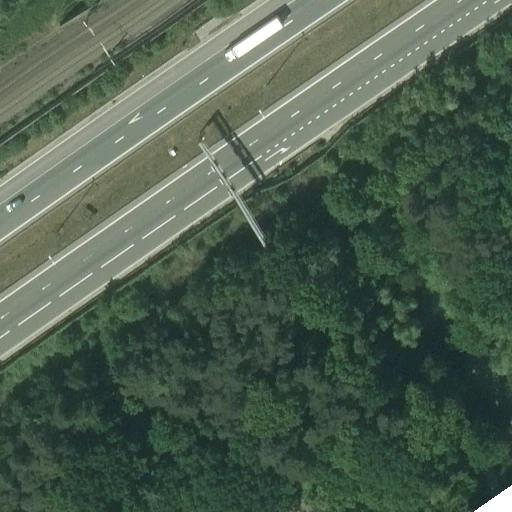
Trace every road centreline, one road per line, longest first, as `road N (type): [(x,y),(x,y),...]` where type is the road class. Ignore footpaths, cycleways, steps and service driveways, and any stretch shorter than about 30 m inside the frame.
road 1 (motorway): [(0,324),(465,0)]
road 2 (residential): [(502,511),(493,479),(466,442),(422,431),(136,511)]
road 3 (motorway): [(320,0),(0,221)]
